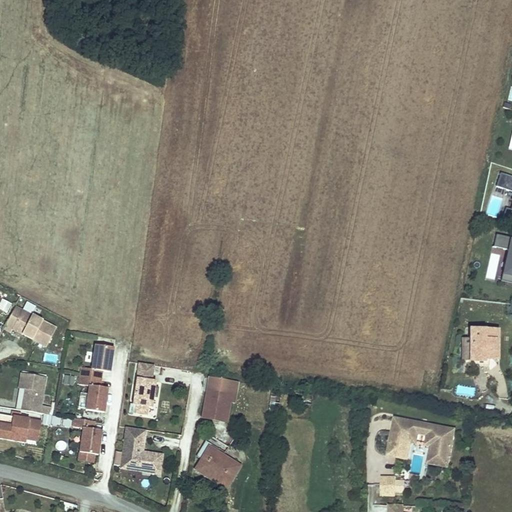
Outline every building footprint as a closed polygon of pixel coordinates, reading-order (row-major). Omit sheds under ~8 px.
[(511,176),(501,173),(497,186),(511,190),(511,201),(511,203),(511,176)] [(511,210),(505,209),(502,220),(511,221),(511,210)] [(511,238),(497,236),(495,246),(508,248),(501,281),(511,283),(511,238)] [(0,308),(7,312),(11,304),(2,300),(0,304),(0,308)] [(23,311),(15,307),(4,329),(11,333),(13,330),(22,335),(23,333),(28,336),(27,337),(45,346),(46,347),(56,328),(32,316),(36,308),(27,303),(23,311)] [(462,361),(483,362),(483,359),(497,360),(498,331),(471,330),(471,339),(463,339),(462,361)] [(111,367),(114,348),(95,346),(94,352),(93,362),(92,370),(82,368),(80,377),(101,380),(102,372),(106,372),(107,367),(111,367)] [(155,387),(156,382),(152,381),(154,366),(139,363),(132,405),(136,405),(135,414),(147,415),(148,407),(152,408),(153,397),(155,387)] [(41,406),(46,378),(21,374),(19,389),(25,390),(22,411),(40,414),(50,415),(51,408),(41,406)] [(73,385),(74,377),(65,376),(64,384),(73,385)] [(104,413),(107,394),(103,393),(104,388),(100,388),(101,380),(80,377),(79,385),(89,387),(88,393),(87,403),(86,410),(104,413)] [(230,403),(234,381),(210,377),(203,418),(227,422),(230,403)] [(235,403),(238,382),(234,381),(230,403),(235,403)] [(280,401),(281,388),(272,387),(271,400),(280,401)] [(311,405),(313,392),(281,388),(280,401),(311,405)] [(37,441),(41,422),(0,415),(0,439),(25,443),(25,439),(37,441)] [(72,420),(63,418),(62,427),(71,428),(72,420)] [(448,458),(454,430),(427,425),(426,427),(421,426),(421,424),(394,418),(387,456),(402,458),(406,438),(416,440),(417,433),(427,435),(426,441),(436,444),(434,455),(448,458)] [(73,427),(83,429),(82,436),(80,446),(79,453),(94,455),(98,456),(101,437),(97,436),(98,431),(94,430),(95,422),(74,419),(73,427)] [(159,475),(162,455),(142,452),(142,454),(133,453),(135,443),(141,444),(144,441),(146,431),(126,428),(123,453),(115,452),(114,466),(121,467),(120,469),(159,475)] [(447,467),(448,458),(434,455),(436,444),(426,441),(427,435),(417,433),(416,440),(406,438),(402,458),(407,459),(410,442),(430,446),(427,463),(447,467)] [(142,452),(144,441),(141,444),(135,443),(133,453),(142,454),(142,452)] [(219,449),(205,441),(196,456),(202,460),(208,450),(215,455),(219,449)] [(240,467),(223,457),(225,453),(219,449),(215,455),(208,450),(202,460),(195,470),(208,477),(210,473),(229,485),(240,467)] [(93,463),(94,455),(79,453),(78,460),(93,463)] [(229,485),(210,473),(208,477),(226,489),(229,485)] [(396,492),(396,482),(396,478),(381,478),(381,495),(395,495),(396,492)]
